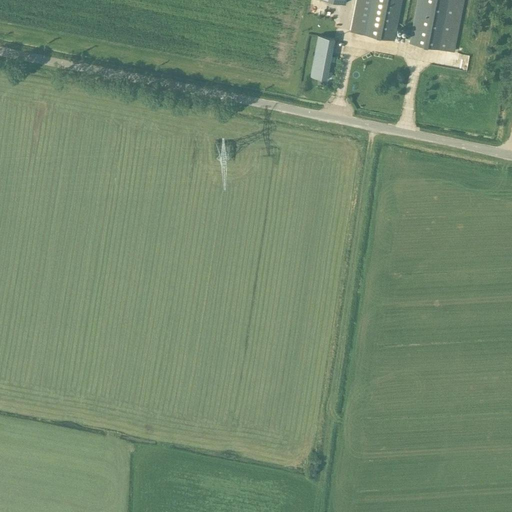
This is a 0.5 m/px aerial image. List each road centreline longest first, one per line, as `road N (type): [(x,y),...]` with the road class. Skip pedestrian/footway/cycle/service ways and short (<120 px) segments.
road 1 (unclassified): [(511,154),(0,51)]
road 2 (track): [(372,126),(316,511)]
